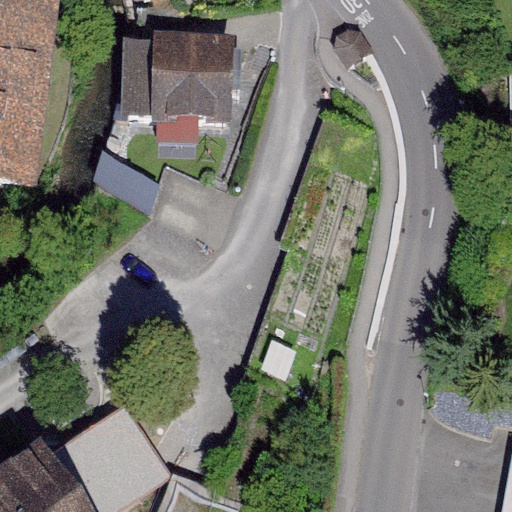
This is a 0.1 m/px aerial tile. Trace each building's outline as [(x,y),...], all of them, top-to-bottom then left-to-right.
[(129,0),(138,23),(246,4),(244,0),(129,0)] [(52,22),(0,17),(0,200),(34,204),(52,22)] [(339,55),(352,73),(373,58),(362,39),(351,39),(341,44),(339,55)] [(233,59),(127,58),(126,148),(232,150),(233,59)] [(60,511),(33,476),(0,501),(0,511),(60,511)]
